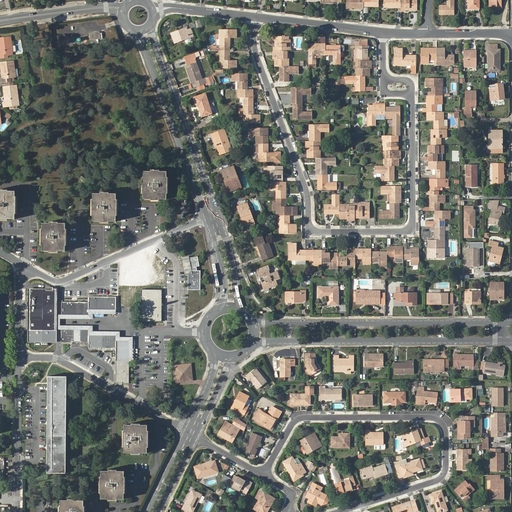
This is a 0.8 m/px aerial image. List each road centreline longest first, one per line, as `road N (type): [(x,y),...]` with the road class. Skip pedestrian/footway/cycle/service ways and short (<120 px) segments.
road 1 (residential): [(255,17),(255,53),(308,197),(312,229),(411,228),(412,93)]
road 2 (residential): [(339,511),(443,475),(446,429),(436,417),(298,419),(265,475)]
road 3 (tertiary): [(254,344),(511,340)]
road 4 (tertiary): [(511,323),(255,321)]
road 5 (tertiary): [(138,32),(207,218)]
road 6 (tertiary): [(216,214),(150,27)]
road 7 (residential): [(26,266),(63,281),(207,218)]
road 8 (residential): [(19,356),(61,360),(187,431)]
road 9 (residential): [(19,356),(16,511)]
road 10 (residential): [(255,17),(383,33)]
